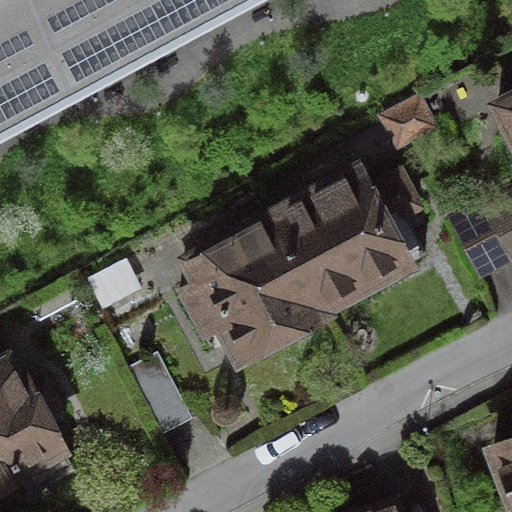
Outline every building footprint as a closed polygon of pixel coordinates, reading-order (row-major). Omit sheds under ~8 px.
[(0,0),(0,130),(244,0),(0,0)] [(433,86),(379,112),(396,147),(450,121),(433,86)] [(511,132),(511,96),(497,105),(511,132)] [(357,167),(272,212),(324,311),(327,310),(325,306),(366,284),(408,262),(408,261),(425,252),(385,177),(368,186),(357,167)] [(511,192),(484,208),(510,256),(511,259),(511,192)] [(510,256),(484,208),(480,200),(450,216),(480,272),(495,264),(510,256)] [(272,212),(186,257),(197,278),(180,287),(198,322),(216,312),(239,356),(281,333),(324,311),(272,212)] [(157,350),(127,366),(162,433),(177,425),(192,417),(157,350)] [(8,353),(0,357),(0,483),(19,473),(28,490),(40,484),(73,467),(24,376),(21,377),(8,353)] [(511,440),(493,449),(511,497),(511,440)] [(398,511),(395,501),(364,511),(398,511)]
